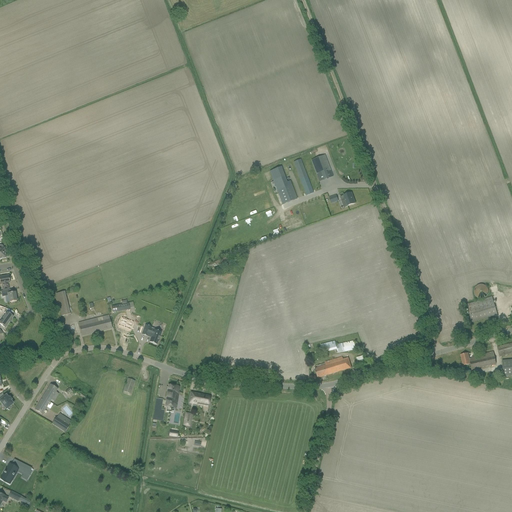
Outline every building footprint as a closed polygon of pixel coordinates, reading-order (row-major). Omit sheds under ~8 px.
[(325,155),(311,161),(318,177),(331,172),(325,155)] [(293,162),(306,196),(313,193),(300,160),(293,162)] [(281,167),(269,172),(278,194),(280,198),(282,203),(282,205),(297,199),(290,181),(287,182),(281,167)] [(341,197),(345,208),(355,204),(351,193),(341,197)] [(2,285),(3,290),(9,289),(8,284),(10,283),(9,276),(4,277),(4,276),(1,277),(0,277),(0,281),(1,285),(2,285)] [(480,299),(481,299),(483,299),(485,298),(487,296),(488,295),(488,293),(488,291),(488,289),(487,287),(485,286),(484,285),(482,285),(480,285),(479,285),(477,286),(476,288),(475,289),(474,291),(474,293),(474,295),(476,297),(478,299),(480,299)] [(8,296),(9,303),(17,302),(15,293),(13,293),(12,290),(1,292),(2,297),(6,297),(8,296)] [(56,294),(62,316),(70,314),(65,292),(56,294)] [(466,305),(471,323),(497,315),(492,297),(471,304),(466,305)] [(117,306),(118,312),(130,310),(129,304),(117,306)] [(2,326),(5,328),(10,322),(10,323),(11,320),(13,317),(10,315),(13,312),(6,309),(6,310),(4,309),(2,312),(4,313),(6,315),(0,322),(0,324),(1,326),(2,327),(2,326)] [(79,323),(82,336),(112,329),(110,324),(108,316),(102,317),(103,321),(98,322),(97,319),(79,323)] [(123,317),(120,325),(131,330),(135,321),(123,317)] [(149,342),(157,345),(161,333),(151,329),(152,328),(145,325),(142,335),(148,337),(149,335),(152,336),(149,342)] [(337,350),(337,354),(355,349),(355,348),(358,347),(357,342),(354,343),(353,341),(336,346),(335,341),(324,344),(324,346),(321,347),(322,353),(337,350)] [(511,343),(497,348),(500,357),(511,353),(511,343)] [(468,354),(460,356),(463,366),(470,365),(471,370),(477,369),(496,364),(493,352),(472,357),(472,359),(469,360),(468,354)] [(315,369),(317,378),(351,368),(348,358),(343,360),(342,357),(325,363),(325,364),(317,366),(318,368),(315,369)] [(511,360),(502,361),(504,377),(511,376),(511,360)] [(123,392),(130,394),(135,382),(128,379),(123,392)] [(50,385),(35,410),(42,414),(57,390),(50,385)] [(169,385),(165,407),(176,409),(179,387),(169,385)] [(191,393),(189,403),(197,405),(197,404),(209,407),(211,397),(191,393)] [(7,409),(9,411),(12,407),(11,406),(13,404),(11,401),(12,400),(10,398),(9,399),(6,395),(5,397),(2,394),(0,395),(0,400),(0,402),(6,410),(7,409)] [(152,420),(163,421),(165,410),(161,409),(163,399),(156,398),(152,420)] [(192,415),(186,413),(183,426),(190,427),(192,415)] [(57,417),(52,424),(65,433),(70,426),(69,425),(61,420),(63,417),(59,414),(57,417)] [(4,473),(1,479),(9,484),(12,480),(10,479),(12,476),(13,476),(14,475),(13,474),(17,469),(28,475),(30,471),(32,469),(17,461),(17,462),(14,467),(11,465),(10,464),(5,472),(4,473)] [(8,497),(18,502),(21,497),(11,492),(8,497)] [(0,493),(0,505),(2,502),(6,503),(7,501),(8,498),(5,497),(5,496),(0,493)]
